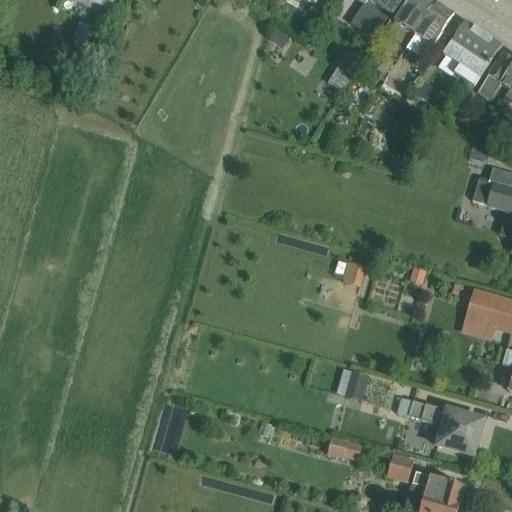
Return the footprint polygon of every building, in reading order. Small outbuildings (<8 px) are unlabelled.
[(85,0),(109,10),(112,0),(85,0)] [(306,0),(310,2),(309,4),(314,7),(315,5),(321,9),(326,0),(306,0)] [(354,0),(364,6),(364,5),(389,21),(399,4),(401,0),(354,0)] [(406,48),(414,37),(435,4),(435,3),(430,0),(408,0),(404,7),(385,35),(406,48)] [(432,49),(442,32),(453,15),(435,4),(414,37),(432,49)] [(468,95),(490,64),(501,47),(464,23),(442,55),(471,75),(461,90),(468,95)] [(383,76),(391,63),(377,53),(368,66),(383,76)] [(511,62),(502,56),(491,73),(477,93),(489,101),(500,85),(511,93),(511,62)] [(511,191),(477,181),(471,202),(511,213),(511,191)] [(511,327),(511,304),(472,293),(464,322),(510,335),(511,327)] [(511,354),(505,352),(501,367),(511,369),(511,377),(508,392),(511,393),(511,354)] [(353,372),(346,397),(363,401),(369,377),(353,372)] [(425,407),(400,399),(396,414),(420,421),(420,422),(437,427),(436,430),(441,431),(436,448),(472,458),(473,456),(477,454),(479,445),(477,442),(483,422),(441,411),(426,406),(425,407)] [(374,445),(377,430),(346,424),(343,440),(374,445)] [(406,485),(413,462),(392,456),(385,479),(406,485)] [(459,511),(458,510),(464,488),(445,483),(415,475),(411,487),(426,490),(419,511),(459,511)]
